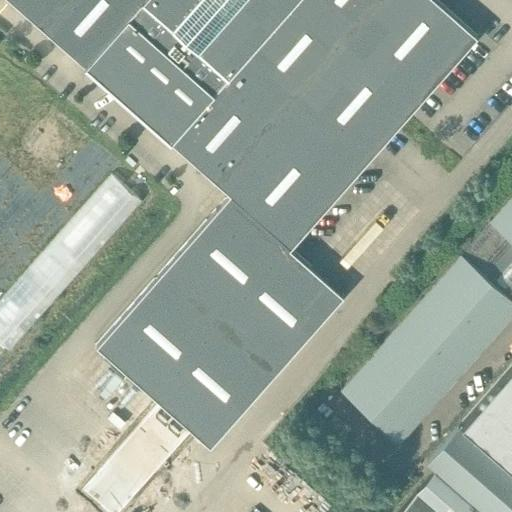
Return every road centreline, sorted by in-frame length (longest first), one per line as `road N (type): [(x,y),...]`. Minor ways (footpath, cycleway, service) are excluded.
road 1 (unknown): [(184,495),(98,425),(75,359),(92,321),(174,235),(188,180),(0,2)]
road 2 (unknown): [(511,113),(184,495)]
